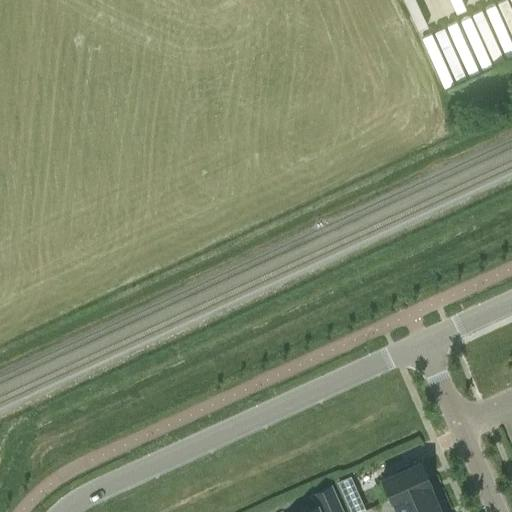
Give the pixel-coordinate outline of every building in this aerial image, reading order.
[(448,20),(468,69),(504,55),(483,5),(448,20)] [(428,483),(428,484),(429,483),(420,461),(409,466),(408,463),(394,469),(396,472),(381,478),(391,500),(392,499),(391,498),(428,483)] [(397,511),(414,511),(436,502),(428,484),(428,483),(391,498),(392,499),(397,511)] [(341,511),(330,486),(311,495),(315,505),(299,511),(341,511)] [(350,511),(359,511),(355,501),(348,505),(350,511)] [(440,511),(436,502),(414,511),(440,511)]
